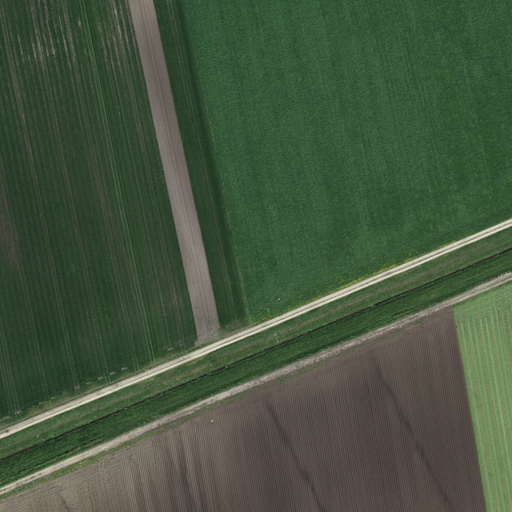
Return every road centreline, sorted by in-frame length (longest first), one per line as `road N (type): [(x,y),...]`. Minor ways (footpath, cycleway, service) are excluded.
road 1 (track): [(0,434),(511,222)]
road 2 (track): [(0,476),(511,269)]
